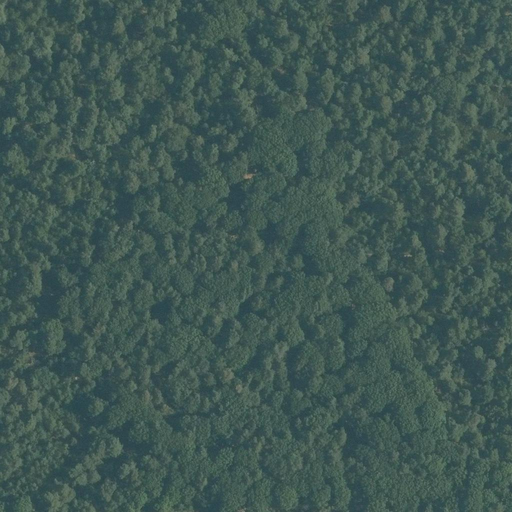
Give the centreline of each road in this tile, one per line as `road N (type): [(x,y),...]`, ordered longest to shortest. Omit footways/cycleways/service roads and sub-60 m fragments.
road 1 (track): [(457,511),(204,0)]
road 2 (track): [(241,511),(511,498)]
road 3 (track): [(511,85),(252,102)]
road 4 (track): [(511,244),(332,257)]
